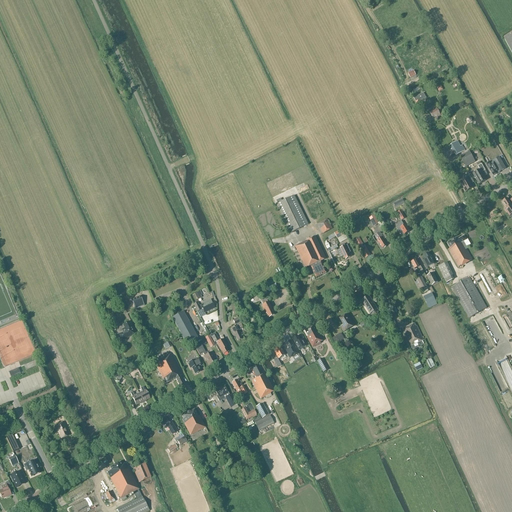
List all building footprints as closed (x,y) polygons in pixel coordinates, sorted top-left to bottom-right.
[(421,100),(426,98),(423,93),(419,95),(414,98),(416,102),(419,109),(424,106),(421,100)] [(442,109),(438,111),(437,108),(429,112),(433,119),(439,116),(440,115),(444,113),(442,109)] [(457,141),(449,146),(451,149),(452,149),(456,156),(463,152),(465,151),(462,146),(460,147),(457,141)] [(462,158),(465,165),(474,160),(470,154),(462,158)] [(487,164),(490,168),(489,169),(493,176),(497,174),(500,172),(506,169),(499,157),(487,164)] [(480,170),(473,174),(479,184),(486,180),(482,172),(485,170),(481,164),(478,166),(480,170)] [(466,192),(473,188),(469,181),(472,180),(468,174),(464,176),(466,179),(460,183),(466,192)] [(290,233),(308,224),(294,196),(276,205),(290,233)] [(511,205),(511,206),(507,198),(502,202),(506,209),(505,210),(509,216),(511,214),(511,205)] [(379,225),(375,216),(369,218),(374,227),(377,226),(379,225)] [(323,234),(332,229),(327,219),(318,224),(323,234)] [(403,235),(404,234),(404,235),(409,232),(406,225),(404,226),(402,222),(397,224),(398,226),(396,227),(396,228),(399,234),(400,234),(401,235),(402,235),(403,235)] [(342,230),(334,234),(337,239),(345,235),(342,230)] [(383,248),(386,246),(383,241),(385,240),(380,232),(377,234),(380,239),(377,241),(379,243),(383,248)] [(316,278),(326,273),(321,263),(320,262),(326,259),(315,237),(295,247),(306,269),(311,267),(311,268),(316,278)] [(457,238),(447,243),(450,249),(448,250),(458,268),(473,260),(472,258),(471,258),(466,250),(467,249),(463,242),(466,240),(464,237),(458,240),(457,238)] [(363,245),(359,238),(354,241),(358,248),(360,247),(361,248),(360,249),(362,251),(366,259),(371,256),(367,249),(366,249),(365,246),(364,247),(363,245)] [(351,252),(347,245),(340,249),(346,260),(351,257),(349,253),(351,252)] [(427,268),(434,264),(428,253),(424,255),(426,259),(423,261),(427,268)] [(419,273),(423,271),(420,266),(419,267),(416,260),(411,263),(415,269),(417,268),(419,273)] [(452,276),(446,263),(438,267),(444,280),(445,279),(447,283),(452,280),(451,277),(452,276)] [(432,286),(438,283),(433,273),(427,276),(432,286)] [(423,291),(427,288),(419,274),(415,277),(423,291)] [(488,275),(485,277),(489,282),(490,281),(492,284),(493,283),(488,275)] [(469,318),(487,308),(469,278),(452,288),(469,318)] [(432,293),(424,297),(427,304),(435,300),(432,293)] [(138,301),(133,304),(135,309),(144,306),(140,297),(137,299),(138,301)] [(378,316),(378,313),(377,312),(378,311),(369,297),(362,302),(371,317),(372,317),(375,318),(378,316)] [(204,313),(205,314),(206,314),(207,314),(208,314),(210,313),(210,312),(209,311),(214,308),(212,302),(208,304),(207,301),(205,302),(206,305),(202,307),(204,313)] [(272,310),(268,302),(262,306),(266,314),(266,313),(269,318),(274,315),(271,311),(272,310)] [(193,342),(194,345),(195,344),(194,342),(198,339),(183,312),(172,318),(187,345),(193,342)] [(344,332),(355,325),(348,314),(340,319),(344,326),(341,327),(344,332)] [(238,331),(242,329),(243,328),(241,324),(238,318),(233,320),(235,325),(236,325),(236,326),(230,329),(232,334),(234,334),(237,341),(242,339),(238,331)] [(134,334),(129,323),(123,325),(125,329),(122,330),(123,333),(119,335),(119,334),(118,335),(121,341),(126,338),(134,334)] [(403,330),(411,346),(412,348),(414,347),(413,345),(423,340),(417,327),(416,327),(414,324),(403,329),(403,330)] [(320,343),(324,341),(319,332),(317,333),(313,326),(305,330),(309,337),(307,338),(313,348),(321,343),(320,343)] [(340,343),(345,340),(341,333),(336,337),(340,343)] [(302,340),(300,341),(298,336),(293,339),(297,346),(299,350),(306,346),(302,340)] [(217,343),(220,350),(221,349),(224,354),(228,352),(226,348),(224,344),(225,344),(223,340),(217,343)] [(293,358),(299,354),(295,346),(294,346),(291,340),(287,343),(290,349),(286,351),(290,359),(293,357),(293,358)] [(209,365),(216,362),(211,353),(207,355),(205,352),(202,345),(196,349),(199,356),(203,354),(204,356),(209,365)] [(274,351),(279,359),(285,355),(281,347),(274,351)] [(181,389),(185,386),(180,376),(181,376),(170,354),(169,355),(168,354),(167,354),(168,355),(158,360),(159,361),(155,363),(165,384),(175,379),(181,389)] [(195,374),(201,371),(199,367),(203,365),(199,358),(195,360),(188,363),(191,369),(192,368),(195,374)] [(328,370),(322,359),(318,361),(323,372),(328,370)] [(256,366),(250,369),(251,372),(251,373),(252,374),(253,375),(254,377),(252,377),(254,380),(251,381),(261,399),(270,394),(270,393),(274,391),(265,374),(261,376),(256,366)] [(11,377),(20,373),(18,368),(9,372),(11,377)] [(238,394),(241,392),(243,395),(247,393),(243,386),(241,387),(237,380),(232,383),(238,394)] [(230,396),(225,386),(216,391),(218,396),(217,397),(219,402),(226,398),(231,408),(237,404),(232,395),(230,396)] [(137,392),(143,402),(149,399),(145,391),(144,387),(141,389),(141,390),(137,392)] [(133,393),(130,394),(132,397),(136,405),(140,403),(143,402),(137,392),(135,388),(132,390),(133,393)] [(268,415),(262,404),(256,407),(262,418),(268,415)] [(246,420),(257,415),(254,410),(249,413),(246,408),(241,411),(246,420)] [(194,410),(182,416),(183,419),(182,420),(190,435),(205,428),(199,416),(200,416),(199,416),(198,417),(194,410)] [(259,431),(274,424),(270,415),(255,423),(259,431)] [(172,435),(177,432),(170,420),(165,424),(172,435)] [(69,436),(63,422),(55,426),(61,439),(69,436)] [(24,429),(16,433),(19,438),(26,434),(24,429)] [(11,448),(16,445),(12,436),(7,439),(11,448)] [(177,443),(178,442),(180,445),(187,441),(184,437),(181,439),(179,437),(175,440),(177,443)] [(213,439),(218,448),(222,445),(218,437),(213,439)] [(170,453),(177,448),(175,444),(167,450),(170,453)] [(15,456),(8,459),(12,467),(18,464),(15,456)] [(27,466),(25,467),(26,471),(28,470),(31,477),(40,473),(34,461),(34,462),(30,463),(26,465),(27,466)] [(120,499),(134,492),(137,499),(117,509),(118,511),(147,511),(149,511),(142,497),(138,490),(139,489),(126,463),(122,466),(120,463),(110,468),(111,471),(107,473),(120,499)] [(139,483),(151,478),(145,464),(133,469),(139,483)] [(25,483),(19,470),(12,474),(12,475),(11,475),(13,480),(14,480),(16,484),(20,483),(21,485),(25,483)] [(3,489),(0,490),(0,494),(2,499),(11,495),(9,491),(12,490),(9,482),(6,483),(7,484),(1,487),(3,489)] [(105,494),(108,499),(110,504),(115,501),(110,492),(105,494)]
